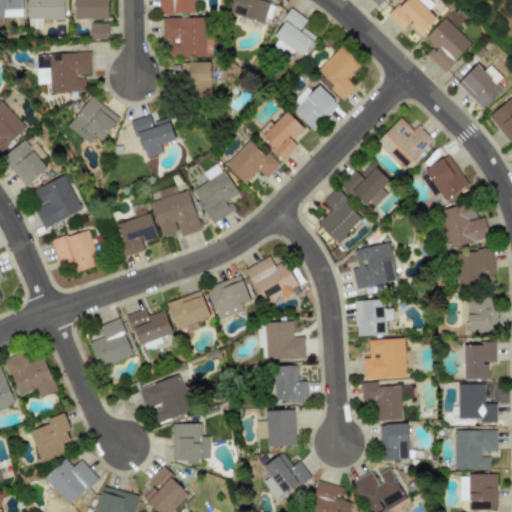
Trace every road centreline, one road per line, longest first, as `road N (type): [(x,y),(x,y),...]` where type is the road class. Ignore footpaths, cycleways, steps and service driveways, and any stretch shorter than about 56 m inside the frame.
road 1 (residential): [(0,334),(241,244),(283,213),(408,78)]
road 2 (residential): [(325,0),(457,125),(511,204)]
road 3 (residential): [(283,213),(329,291),(341,443)]
road 4 (residential): [(53,313),(108,439),(126,446)]
road 5 (residential): [(0,203),(53,313)]
